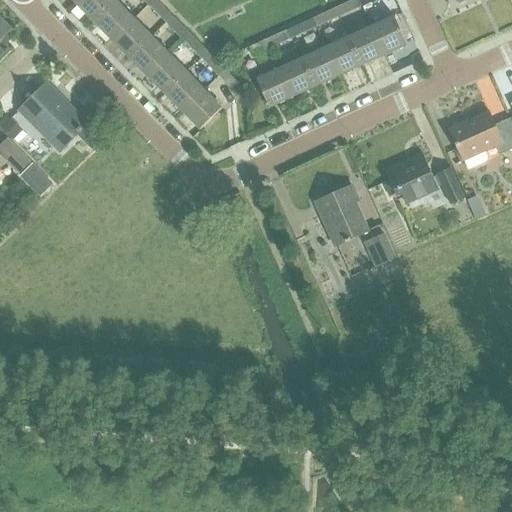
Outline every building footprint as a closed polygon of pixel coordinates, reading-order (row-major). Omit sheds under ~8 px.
[(116,1),(115,0),(81,0),(77,5),(94,22),(116,1)] [(169,12),(156,0),(152,0),(148,4),(162,18),(169,12)] [(362,7),(358,0),(353,0),(340,6),(343,15),(362,7)] [(133,18),(116,1),(94,22),(112,40),(133,18)] [(331,10),(312,19),(316,27),(335,19),(331,10)] [(0,17),(0,40),(11,30),(0,17)] [(371,28),(384,56),(407,45),(394,17),(371,28)] [(151,36),(133,18),(112,40),(129,58),(151,36)] [(183,40),(190,33),(176,19),(169,25),(183,40)] [(316,27),(312,19),(294,27),(298,36),(316,27)] [(371,28),(348,38),(361,66),(384,56),(371,28)] [(267,39),(271,48),(289,39),(285,31),(267,39)] [(204,48),(190,33),(183,40),(197,54),(204,48)] [(168,54),(151,36),(129,58),(147,76),(168,54)] [(361,66),(348,38),(326,49),(339,76),(361,66)] [(271,48),(267,39),(249,48),(253,56),(271,48)] [(339,76),(326,49),(304,59),(316,86),(339,76)] [(168,54),(147,76),(164,93),(186,72),(168,54)] [(218,75),(225,69),(211,54),(204,61),(218,75)] [(316,86),(304,59),(281,69),(294,97),(316,86)] [(239,83),(225,69),(218,75),(232,90),(239,83)] [(294,97),(281,69),(258,80),(270,107),(294,97)] [(186,72),(164,93),(182,111),(204,90),(186,72)] [(61,152),(88,125),(47,84),(20,110),(61,152)] [(204,90),(182,111),(200,129),(222,108),(204,90)] [(489,112),(450,130),(464,161),(468,171),(486,163),(487,159),(485,152),(495,147),(499,156),(511,150),(511,124),(510,119),(495,125),(489,112)] [(11,120),(1,129),(13,141),(22,132),(11,120)] [(18,174),(30,163),(7,140),(0,146),(0,166),(5,161),(18,174)] [(407,204),(440,190),(423,154),(386,171),(397,196),(402,194),(407,204)] [(438,176),(434,177),(438,187),(442,185),(451,205),(465,199),(451,168),(438,175),(438,176)] [(338,244),(368,231),(355,202),(358,201),(352,186),(315,202),(324,221),(327,219),(338,244)] [(476,197),(466,201),(475,220),(485,216),(476,197)] [(384,234),(368,241),(366,242),(377,268),(396,259),(384,234)]
